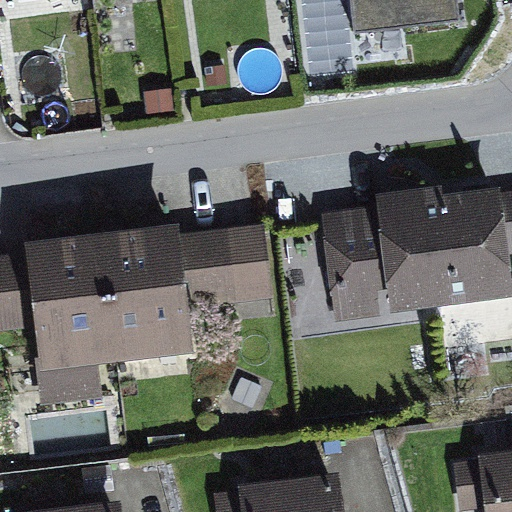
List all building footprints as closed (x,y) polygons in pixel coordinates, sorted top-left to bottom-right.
[(339,0),(344,41),(457,30),(453,0),(339,0)] [(511,197),(334,219),(346,324),(508,305),(503,269),(511,268),(511,197)] [(239,303),(230,231),(25,256),(41,387),(181,370),(174,311),(239,303)] [(482,511),(511,511),(511,465),(478,470),(482,511)] [(247,511),(351,511),(349,496),(247,509),(247,511)]
